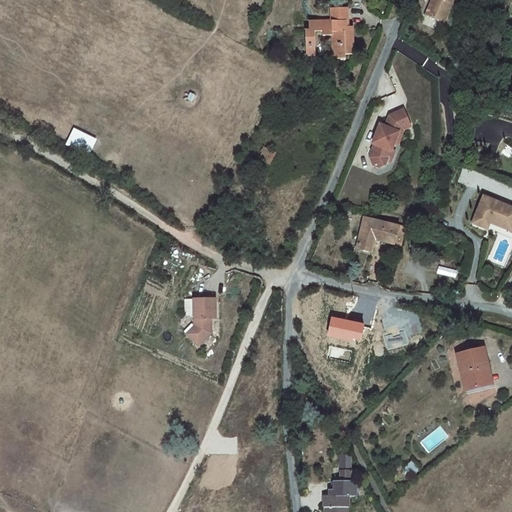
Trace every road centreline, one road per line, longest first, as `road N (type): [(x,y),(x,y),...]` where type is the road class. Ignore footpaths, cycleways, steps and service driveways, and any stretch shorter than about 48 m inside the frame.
road 1 (track): [(0,130),(204,251),(293,281)]
road 2 (unclassified): [(293,281),(404,0)]
road 3 (track): [(175,511),(213,439),(273,275)]
road 4 (residential): [(293,281),(288,431),(297,511)]
road 5 (unclassified): [(511,317),(293,281)]
road 6 (track): [(289,322),(390,511)]
